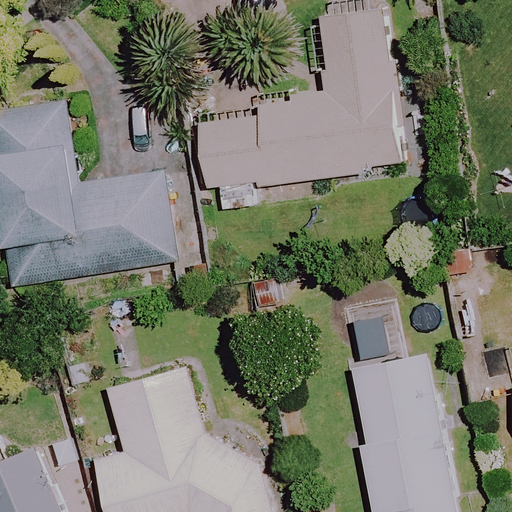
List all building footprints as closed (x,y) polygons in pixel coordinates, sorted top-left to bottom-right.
[(411,167),(389,9),(327,17),(337,94),(261,105),(262,118),(209,125),(218,194),(411,167)] [(0,115),(0,148),(6,187),(0,187),(0,289),(21,286),(187,261),(174,172),(84,185),(72,104),(0,115)] [(359,369),(374,441),(368,442),(383,511),(389,510),(388,511),(465,511),(433,354),(359,369)] [(117,511),(279,511),(267,464),(213,441),(193,366),(116,387),(134,453),(104,461),(117,511)] [(67,511),(43,450),(0,466),(0,511),(67,511)]
